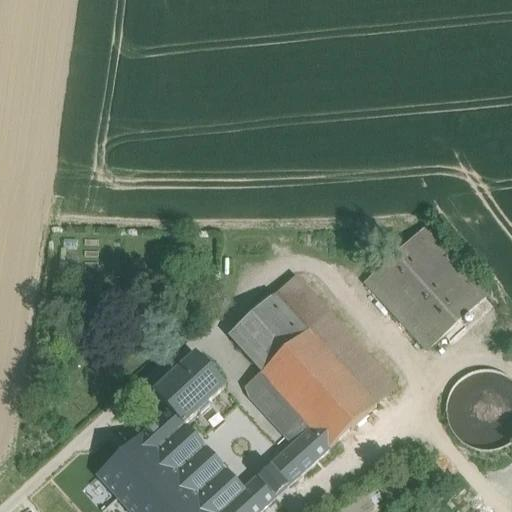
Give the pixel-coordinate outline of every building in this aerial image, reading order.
[(486,299),(424,231),(366,284),(427,352),(486,299)] [(312,336),(378,411),(398,393),(299,281),(274,303),(307,340),(312,336)] [(274,303),(232,341),(257,369),(264,378),(307,340),(274,303)] [(378,411),(312,336),(307,340),(264,378),(263,379),(276,393),(312,434),(330,454),(378,411)] [(227,394),(197,360),(155,397),(172,416),(185,431),(227,394)] [(257,369),(240,383),(248,392),(263,379),(264,378),(257,369)] [(511,382),(501,375),(486,372),(470,376),(457,385),(449,398),(446,413),(449,429),(458,442),(471,451),(487,453),(502,450),(511,443),(511,382)] [(248,392),(245,395),(258,409),(276,393),(263,379),(248,392)] [(312,434),(276,393),(258,409),(294,449),(312,434)] [(172,416),(120,462),(134,477),(185,431),(172,416)] [(134,477),(111,497),(124,511),(264,511),(275,502),(257,482),(242,495),(185,431),(134,477)] [(294,449),(269,471),(287,492),(330,454),(312,434),(294,449)] [(120,462),(98,481),(111,497),(134,477),(120,462)] [(287,492),(269,471),(257,482),(275,502),(287,492)] [(367,511),(371,510),(361,495),(334,511),(367,511)]
